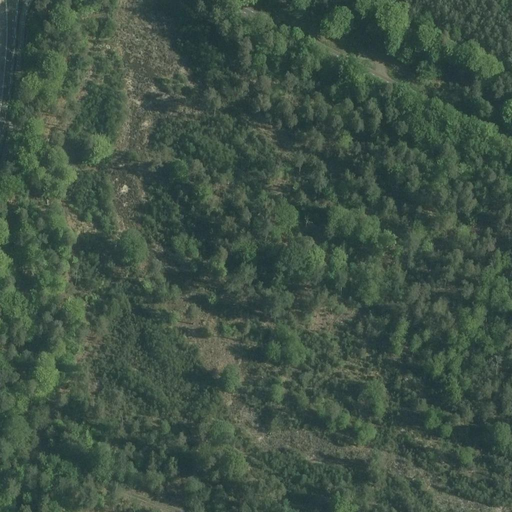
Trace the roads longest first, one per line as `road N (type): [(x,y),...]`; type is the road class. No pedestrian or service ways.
road 1 (tertiary): [(511,148),(224,0)]
road 2 (track): [(511,255),(275,131)]
road 3 (track): [(511,85),(342,0)]
road 4 (track): [(11,511),(84,341)]
road 5 (track): [(185,511),(37,453)]
road 6 (primary): [(0,129),(8,0)]
